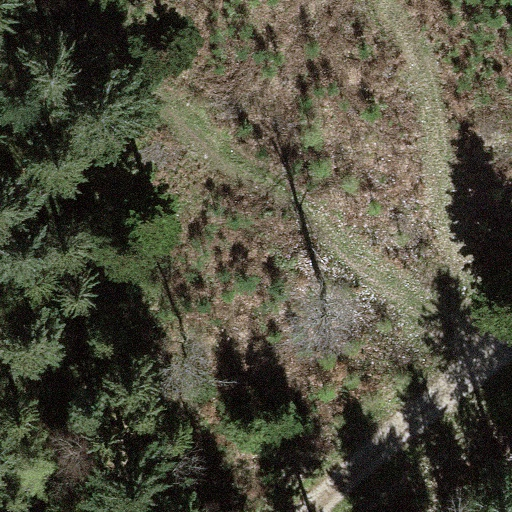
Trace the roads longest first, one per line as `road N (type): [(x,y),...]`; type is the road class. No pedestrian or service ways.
road 1 (track): [(0,3),(90,169),(286,300),(487,348)]
road 2 (track): [(307,511),(416,396),(511,332)]
